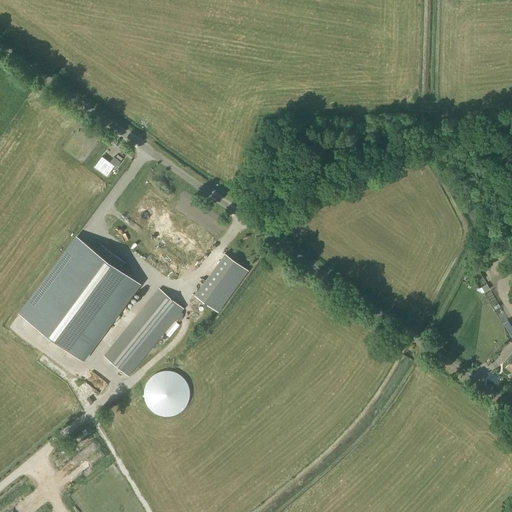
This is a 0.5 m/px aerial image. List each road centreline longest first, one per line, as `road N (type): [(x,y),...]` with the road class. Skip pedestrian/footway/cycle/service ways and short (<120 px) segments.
road 1 (unclassified): [(511,409),(0,49)]
road 2 (track): [(511,130),(425,133),(230,210)]
